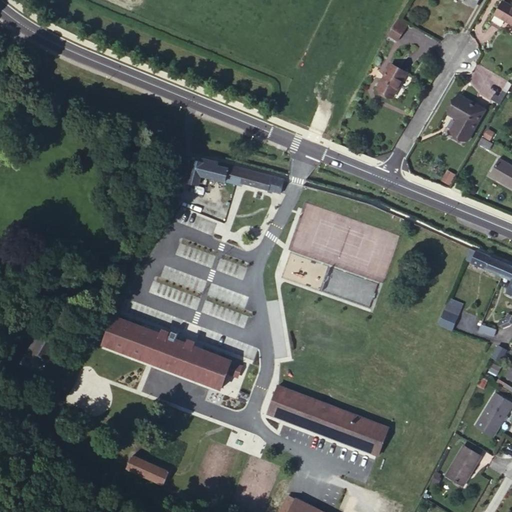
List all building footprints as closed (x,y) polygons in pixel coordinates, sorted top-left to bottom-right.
[(511,0),(499,0),(494,10),(511,20),(511,0)] [(407,19),(397,13),(388,29),(397,35),(407,19)] [(408,66),(390,56),(376,81),(393,91),(408,66)] [(481,106),(458,92),(448,110),(455,114),(447,127),(463,136),(481,106)] [(511,157),(505,154),(495,171),(511,181),(511,157)] [(263,188),(266,174),(208,160),(203,159),(202,163),(193,160),(189,182),(199,184),(201,176),(222,181),(224,173),(240,176),(239,182),(263,188)] [(442,180),(450,184),(455,174),(448,170),(442,180)] [(239,185),(239,182),(240,176),(224,173),(222,181),(239,185)] [(281,177),(266,174),(263,188),(277,191),(281,177)] [(478,267),(483,255),(469,248),(463,260),(478,267)] [(499,276),(504,264),(483,255),(478,267),(499,276)] [(511,282),(511,267),(504,264),(499,276),(509,281),(511,282)] [(459,309),(445,302),(436,322),(450,329),(459,309)] [(510,316),(511,312),(511,305),(509,304),(508,309),(502,309),(502,317),(510,316)] [(233,376),(239,362),(228,357),(112,310),(102,337),(172,366),(217,385),(223,372),(233,376)] [(495,318),(480,311),(476,319),(491,326),(495,318)] [(68,328),(42,313),(23,346),(43,357),(52,341),(58,345),(68,328)] [(481,324),(479,330),(494,335),(496,329),(481,324)] [(495,344),(490,355),(498,359),(504,348),(495,344)] [(376,443),(386,417),(277,373),(267,401),(310,418),(376,443)] [(511,392),(497,383),(482,407),(499,418),(511,397),(511,392)] [(461,437),(441,468),(459,478),(478,448),(461,437)] [(132,439),(126,454),(161,471),(169,456),(140,443),(132,439)] [(368,450),(350,496),(362,500),(369,498),(386,457),(368,450)] [(270,511),(339,511),(341,510),(286,482),(270,511)]
